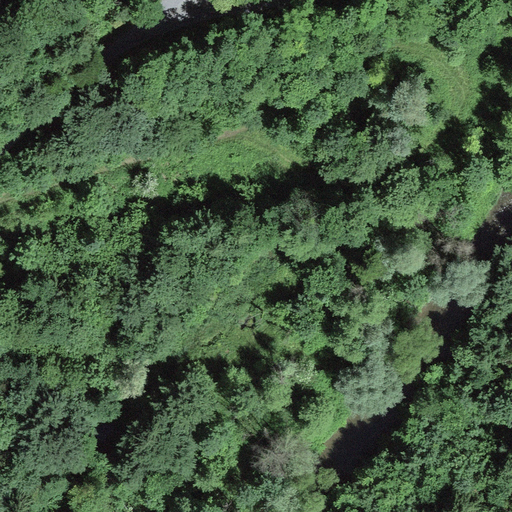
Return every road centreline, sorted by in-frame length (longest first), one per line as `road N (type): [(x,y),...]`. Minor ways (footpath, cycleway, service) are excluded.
road 1 (track): [(0,202),(257,128)]
road 2 (track): [(0,149),(128,40)]
road 3 (track): [(259,0),(128,40)]
